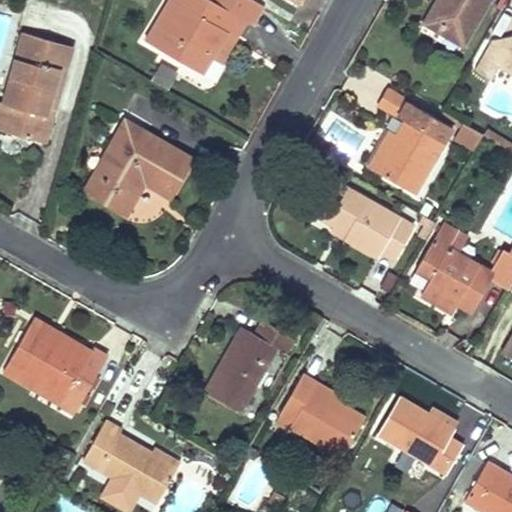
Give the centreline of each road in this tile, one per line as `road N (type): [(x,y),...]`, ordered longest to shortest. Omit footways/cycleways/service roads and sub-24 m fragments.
road 1 (residential): [(511,406),(224,237)]
road 2 (residential): [(354,0),(224,237)]
road 3 (residential): [(224,237),(196,280),(146,301),(98,291),(0,234)]
